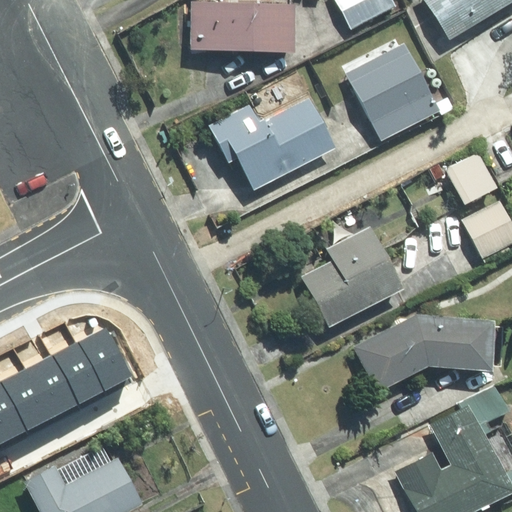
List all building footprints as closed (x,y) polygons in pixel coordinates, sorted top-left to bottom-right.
[(328,0),(345,30),(392,8),(388,0),(328,0)] [(419,0),(441,38),(511,0),(419,0)] [(289,5),(185,3),(185,59),(288,61),(289,5)] [(371,141),(433,110),(400,44),(337,75),(371,141)] [(246,196),(337,150),(307,89),(252,117),(246,105),(201,127),(220,165),(228,161),(246,196)] [(456,207),(489,189),(473,154),(437,170),(456,207)] [(475,261),(511,243),(511,238),(494,203),(455,222),(475,261)] [(320,327),(397,290),(365,224),(317,247),(323,261),(293,277),(320,327)] [(420,369),(485,374),(489,321),(410,314),(348,349),(371,391),(420,369)] [(0,462),(145,385),(110,320),(0,379),(0,462)] [(439,449),(392,472),(411,511),(470,511),(509,493),(465,402),(425,421),(439,449)] [(29,511),(128,511),(140,507),(115,456),(57,483),(50,467),(16,483),(29,511)]
